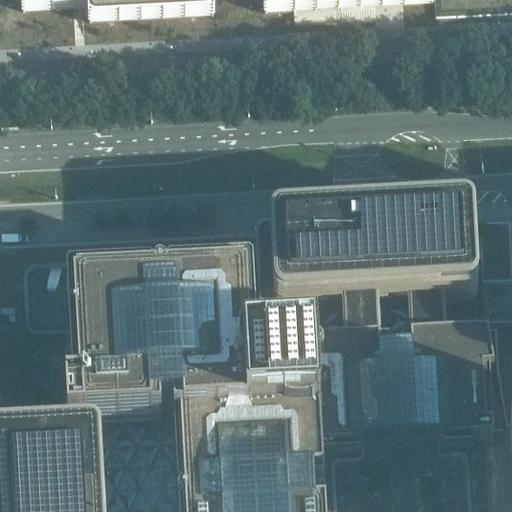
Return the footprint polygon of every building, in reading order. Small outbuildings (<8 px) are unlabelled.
[(20,0),(22,19),(77,17),(89,16),(90,31),(215,25),(214,3),(259,0),(263,0),(264,22),(435,13),(434,0),(20,0)] [(511,17),(511,0),(434,0),(435,13),(436,22),(511,17)] [(0,511),(174,511),(171,448),(73,453),(64,289),(257,279),(260,347),(323,344),(323,348),(479,340),(476,300),(475,300),(469,211),(51,233),(51,238),(0,240),(0,511)] [(511,285),(511,277),(509,227),(478,228),(482,287),(511,285)] [(511,447),(510,437),(503,438),(501,426),(502,426),(503,425),(504,424),(505,423),(505,422),(505,421),(505,420),(504,419),(503,418),(502,417),(501,417),(499,417),(487,342),(400,346),(401,356),(399,357),(399,356),(398,355),(397,354),(396,353),(395,353),(393,353),(392,354),(391,354),(391,355),(391,356),(391,357),(388,357),(388,347),(256,355),(252,286),(249,282),(71,292),(67,296),(71,354),(73,401),(66,401),(68,438),(152,434),(152,432),(153,432),(153,424),(173,423),(176,468),(178,511),(324,511),(324,510),(315,510),(315,498),(324,498),(322,465),(358,463),(362,458),(362,453),(390,451),(391,452),(391,453),(391,454),(392,455),(393,455),(395,455),(405,455),(407,454),(408,453),(409,452),(409,450),(438,449),(438,454),(439,458),(471,456),(475,452),(475,449),(492,448),(511,447)]
